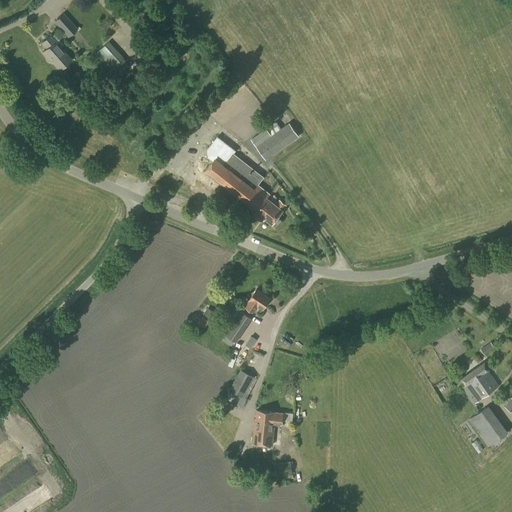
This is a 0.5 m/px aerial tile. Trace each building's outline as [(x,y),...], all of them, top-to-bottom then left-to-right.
[(67,38),(77,29),(63,13),(53,22),(67,38)] [(54,34),(51,36),(50,35),(42,43),(46,48),(42,52),(46,58),(47,57),(59,70),(70,59),(59,47),(60,46),(59,45),(62,43),(54,34)] [(109,42),(98,53),(107,62),(118,51),(109,42)] [(256,146),(260,153),(293,130),(288,123),(270,136),(266,130),(251,140),(256,146)] [(293,130),(260,153),(265,160),(298,137),(293,130)] [(231,191),(250,166),(234,154),(236,151),(217,136),(207,150),(208,159),(212,162),(205,171),(231,191)] [(256,211),(270,193),(258,184),(264,177),(250,166),(231,191),(256,210),(256,211)] [(256,211),(256,210),(254,213),(261,219),(263,217),(271,224),(272,223),(276,226),(281,220),(277,217),(283,210),(286,205),(280,200),(276,205),(267,198),(270,194),(270,193),(256,211)] [(309,232),(312,227),(303,220),(299,225),(309,232)] [(249,300),(249,301),(245,307),(253,313),(257,306),(262,310),(270,298),(256,289),(249,300)] [(208,308),(203,314),(211,319),(215,313),(208,308)] [(236,343),(252,319),(241,311),(225,335),(236,343)] [(201,316),(197,323),(204,328),(209,321),(201,316)] [(251,349),(254,343),(257,339),(251,336),(245,345),(251,349)] [(484,355),(494,347),(490,342),(480,350),(484,355)] [(461,378),(466,384),(463,386),(467,391),(475,402),(498,385),(489,373),(491,371),(485,362),(461,378)] [(243,396),(253,377),(240,370),(230,389),(243,396)] [(241,396),(237,405),(243,407),(247,398),(243,396),(241,396)] [(488,443),(508,429),(490,402),(469,415),(488,443)] [(282,422),(283,413),(275,412),(256,410),(256,419),(255,419),(253,443),(272,445),(274,421),(276,422),(276,421),(282,422)] [(276,477),(291,475),(290,462),(274,465),(276,477)] [(0,511),(21,511),(50,495),(45,486),(0,511)] [(0,492),(0,495),(2,498),(9,494),(6,489),(0,492)]
